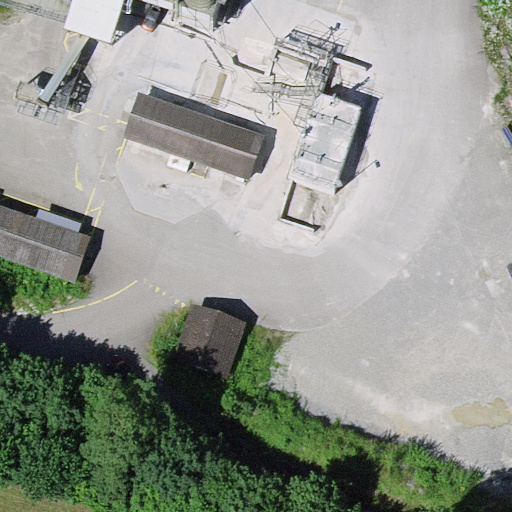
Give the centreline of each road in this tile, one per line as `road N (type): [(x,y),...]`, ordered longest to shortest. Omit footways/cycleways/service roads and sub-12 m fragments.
road 1 (unknown): [(511,391),(0,168)]
road 2 (unknown): [(434,0),(456,74),(511,180)]
